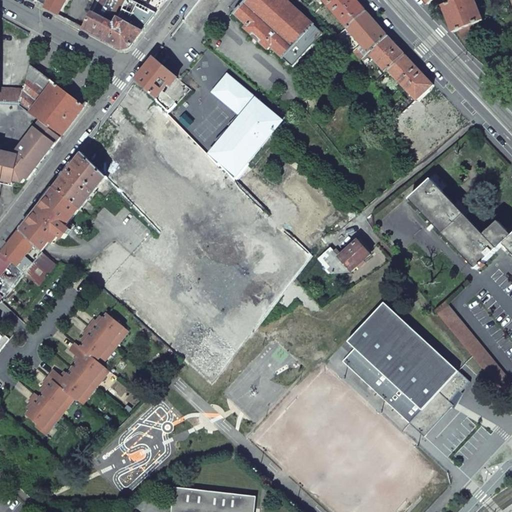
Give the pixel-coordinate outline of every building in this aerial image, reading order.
[(44,7),(58,15),(65,0),(47,0),(45,5),(44,7)] [(157,13),(132,0),(98,0),(91,13),(114,26),(118,19),(143,32),(157,13)] [(167,0),(132,0),(157,13),(167,0)] [(214,0),(197,0),(183,19),(194,27),(214,0)] [(324,34),(288,0),(245,0),(233,13),(247,25),(244,28),(269,51),(272,48),(293,68),(324,34)] [(356,0),(322,0),(347,27),(365,10),(356,0)] [(455,0),(442,5),(453,33),(460,30),(480,22),(484,20),(476,0),(455,0)] [(382,29),(365,10),(347,27),(369,52),(388,36),(382,29)] [(110,43),(123,50),(130,48),(143,32),(118,19),(114,26),(91,13),(83,29),(110,43)] [(480,22),(460,30),(464,38),(466,37),(470,48),(481,44),(477,33),(484,31),(480,22)] [(369,52),(387,72),(389,71),(406,55),(394,43),(388,36),(369,52)] [(389,71),(416,101),(433,85),(420,70),(406,55),(389,71)] [(136,80),(157,101),(160,96),(169,85),(173,88),(180,79),(153,58),(150,62),(136,80)] [(21,105),(29,111),(52,81),(31,65),(24,89),(20,103),(21,103),(21,105)] [(265,142),(282,121),(256,99),(255,100),(254,99),(254,98),(227,75),(213,93),(226,104),(225,105),(247,125),(246,126),(265,142)] [(42,121),(61,137),(85,107),(52,81),(29,111),(42,121)] [(0,88),(0,101),(20,103),(24,89),(0,88)] [(42,121),(17,153),(17,155),(0,151),(0,166),(20,183),(22,183),(26,179),(28,180),(37,168),(35,167),(49,148),(52,150),(61,137),(42,121)] [(209,155),(235,180),(265,142),(246,126),(241,132),(233,126),(209,155)] [(49,148),(35,167),(37,168),(52,150),(49,148)] [(82,152),(54,188),(83,211),(108,180),(82,152)] [(0,180),(3,181),(3,179),(15,181),(20,183),(0,166),(0,180)] [(511,236),(499,222),(484,235),(432,180),(411,200),(477,270),(504,245),(511,254),(511,236)] [(54,188),(19,229),(38,246),(45,252),(52,244),(54,246),(61,238),(71,224),(83,211),(54,188)] [(76,228),(71,224),(61,238),(66,242),(76,228)] [(19,268),(38,246),(19,229),(3,253),(19,268)] [(348,248),(338,256),(351,273),(372,256),(358,239),(348,248)] [(45,252),(38,246),(19,268),(25,274),(40,288),(59,264),(45,252)] [(318,259),(330,274),(351,273),(338,256),(331,248),(318,259)] [(3,253),(0,256),(0,300),(1,302),(3,303),(25,274),(19,268),(3,253)] [(461,392),(470,382),(385,303),(348,342),(355,349),(343,362),(414,428),(425,437),(453,405),(449,401),(459,391),(461,392)] [(439,316),(449,306),(447,304),(437,313),(439,316)] [(511,383),(449,306),(439,316),(485,372),(503,394),(511,390),(511,383)] [(89,329),(116,350),(125,338),(120,335),(124,329),(108,316),(104,321),(100,326),(97,324),(95,322),(89,329)] [(85,345),(81,350),(98,363),(102,358),(107,361),(116,350),(89,329),(84,336),(89,340),(85,345)] [(129,333),(124,329),(120,335),(125,338),(129,333)] [(0,342),(4,346),(4,347),(10,339),(4,334),(0,338),(0,342)] [(77,365),(73,371),(97,390),(105,379),(101,375),(106,370),(103,367),(98,363),(81,350),(79,348),(76,346),(71,352),(78,359),(81,361),(77,365)] [(103,367),(107,361),(102,358),(98,363),(103,367)] [(105,379),(110,373),(106,370),(101,375),(105,379)] [(97,390),(73,371),(68,376),(65,380),(62,378),(55,372),(49,379),(75,400),(78,403),(83,397),(87,401),(97,390)] [(75,400),(49,379),(44,385),(51,391),(63,406),(67,410),(75,400)] [(51,391),(44,385),(44,386),(46,388),(48,390),(45,395),(41,400),(36,396),(30,403),(33,404),(35,407),(31,412),(27,416),(38,426),(43,430),(48,424),(53,428),(62,417),(57,413),(62,408),(66,411),(67,410),(63,406),(51,391)] [(83,397),(78,403),(83,406),(87,401),(83,397)] [(62,417),(66,411),(62,408),(57,413),(62,417)] [(43,430),(38,426),(37,428),(46,436),(53,428),(48,424),(43,430)] [(175,488),(172,511),(254,511),(257,497),(175,488)]
